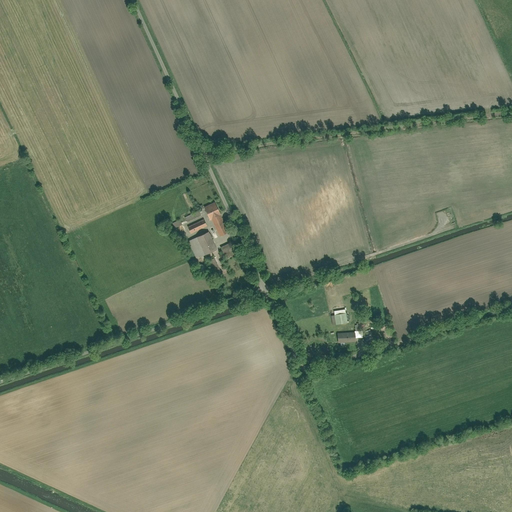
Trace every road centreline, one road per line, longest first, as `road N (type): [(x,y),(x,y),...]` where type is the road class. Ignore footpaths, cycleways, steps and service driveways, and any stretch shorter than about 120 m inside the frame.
road 1 (residential): [(264,288),(132,0)]
road 2 (track): [(202,152),(511,112)]
road 3 (residential): [(511,306),(308,371),(264,288)]
road 4 (unclassified): [(0,382),(264,288)]
